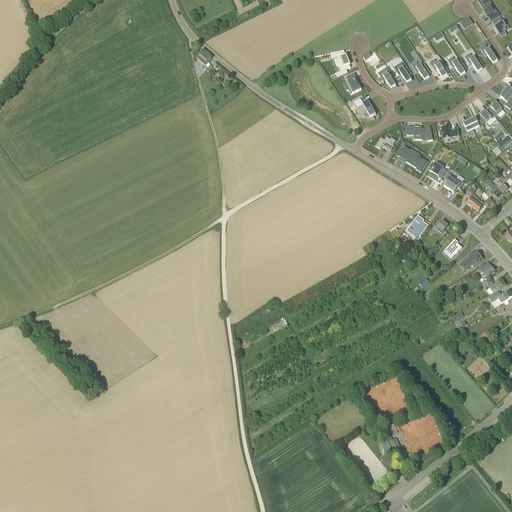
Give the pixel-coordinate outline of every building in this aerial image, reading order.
[(480,4),(484,11),(483,12),(487,17),(488,16),(491,21),(499,16),(498,14),(496,15),(486,0),(480,4)] [(500,17),(492,22),(492,23),(495,27),(495,28),(494,28),(497,33),(498,33),(502,38),(506,35),(504,32),(506,31),(505,28),(506,27),(500,17)] [(473,25),(468,18),(460,24),(465,31),(473,25)] [(442,33),(434,38),(436,42),(444,37),(442,33)] [(485,46),(480,50),(485,57),(487,56),(490,60),(493,65),(495,64),(498,62),(493,55),(494,55),(493,53),(492,54),(489,49),(487,50),(485,46)] [(344,51),(332,54),(333,60),(337,60),(342,72),(346,70),(351,69),(349,65),(350,65),(346,55),(345,56),(344,52),(344,51)] [(196,59),(201,63),(207,68),(206,70),(209,73),(213,68),(210,65),(208,64),(212,60),(207,56),(202,52),(198,56),(196,59)] [(470,55),(465,58),(470,66),(472,65),(475,69),(478,73),(479,72),(482,70),(478,63),(477,62),(474,57),(472,58),(470,55)] [(452,58),(448,62),(453,69),(455,68),(458,73),(461,77),(462,76),(465,74),(464,72),(467,70),(460,60),(457,62),(457,61),(455,62),(452,58)] [(434,61),(430,64),(435,72),(437,70),(440,75),(443,79),(444,78),(447,76),(446,74),(449,72),(441,61),(437,64),(434,61)] [(403,62),(394,69),(399,77),(401,75),(404,79),(407,84),(408,83),(411,81),(409,77),(412,75),(403,62)] [(416,63),(412,66),(417,74),(419,73),(422,77),(425,81),(426,80),(429,78),(428,76),(431,74),(424,65),(421,67),(420,65),(419,66),(416,63)] [(386,69),(378,74),(383,82),(385,81),(388,85),(391,89),(393,88),(396,86),(391,80),(394,78),(388,70),(387,71),(386,69)] [(349,91),(351,96),(361,90),(360,87),(360,86),(359,87),(356,80),(357,80),(355,74),(346,78),(349,82),(347,83),(350,90),(347,91),(347,92),(349,91)] [(505,89),(503,93),(511,98),(511,97),(511,86),(509,89),(508,88),(507,90),(505,89)] [(500,96),(499,98),(500,99),(501,100),(499,102),(505,106),(510,110),(511,108),(511,106),(511,104),(511,99),(511,98),(503,93),(500,96)] [(361,96),(355,100),(362,112),(361,112),(361,113),(363,116),(368,114),(370,119),(373,117),(375,116),(376,116),(370,105),(368,101),(366,101),(365,102),(361,96)] [(492,109),(489,111),(495,118),(497,116),(503,111),(501,109),(505,106),(499,102),(499,103),(497,104),(495,102),(492,105),(492,106),(493,107),(492,107),(491,108),(492,109)] [(482,118),(479,119),(482,125),(486,122),(486,123),(492,119),(492,120),(495,118),(489,111),(487,113),(486,112),(485,113),(484,114),(483,113),(480,115),(482,118)] [(473,119),(469,121),(473,130),(479,128),(480,129),(484,127),(482,125),(479,119),(476,121),(476,120),(473,121),(473,119)] [(464,127),(461,128),(464,137),(468,135),(467,133),(473,130),(469,121),(465,123),(466,125),(464,126),(464,127)] [(407,127),(407,137),(421,137),(422,142),(427,141),(427,142),(433,141),(430,128),(426,129),(426,130),(415,129),(408,129),(408,127),(407,127)] [(442,132),(439,132),(440,136),(442,136),(443,141),(452,139),(452,138),(459,137),(458,130),(450,131),(450,127),(441,128),(442,132)] [(384,141),(380,138),(375,147),(380,150),(382,147),(383,148),(387,151),(387,150),(391,152),(394,146),(393,146),(396,141),(391,139),(391,140),(386,138),(384,141)] [(404,147),(398,157),(400,158),(407,162),(406,163),(417,169),(416,170),(420,173),(427,162),(420,158),(419,159),(410,154),(411,151),(404,147)] [(430,172),(427,177),(433,180),(434,178),(437,180),(438,178),(442,180),(447,171),(443,169),(435,164),(432,169),(434,170),(432,173),(430,172)] [(456,179),(449,174),(445,180),(447,182),(444,187),(449,190),(456,179)] [(457,189),(460,190),(464,184),(456,179),(449,190),(454,194),(457,189)] [(490,189),(487,192),(492,197),(493,196),(497,200),(503,195),(494,187),(488,180),(485,184),(490,189)] [(497,184),(494,187),(503,195),(508,190),(503,186),(498,181),(496,183),(497,184)] [(467,203),(473,208),(479,201),(478,200),(479,200),(476,197),(476,198),(473,195),(475,193),(471,189),(466,195),(470,199),(467,203)] [(479,201),(473,208),(478,213),(482,208),(485,204),(481,201),(480,202),(479,201)] [(413,224),(412,225),(416,229),(415,230),(414,232),(420,237),(428,226),(423,223),(424,221),(418,217),(412,224),(413,224)] [(442,222),(438,228),(436,230),(442,235),(443,232),(448,226),(442,222)] [(455,256),(458,253),(459,252),(462,249),(459,246),(458,247),(456,245),(461,240),(458,237),(445,251),(443,253),(446,256),(448,254),(453,258),(455,256)] [(401,253),(405,248),(400,244),(396,249),(401,253)] [(480,262),(482,260),(477,254),(475,256),(473,254),(460,266),(466,271),(469,268),(470,269),(472,266),(475,269),(477,267),(477,266),(480,263),(481,262),(480,262)] [(490,275),(491,275),(491,274),(494,271),(487,264),(479,272),(481,275),(480,276),(484,283),(486,282),(490,279),(489,276),(490,275)] [(495,284),(489,289),(493,294),(496,292),(497,291),(498,292),(500,290),(505,286),(501,280),(495,284)] [(435,295),(433,291),(424,297),(426,301),(435,295)] [(502,296),(501,297),(498,293),(488,299),(492,304),(495,302),(498,307),(502,305),(506,302),(511,298),(511,295),(509,292),(502,296)] [(491,337),(488,331),(481,335),(480,336),(481,339),(483,338),(485,341),(491,337)] [(388,439),(393,451),(395,455),(402,453),(396,439),(392,441),(391,438),(388,439)] [(386,453),(391,451),(388,442),(382,444),(386,453)]
